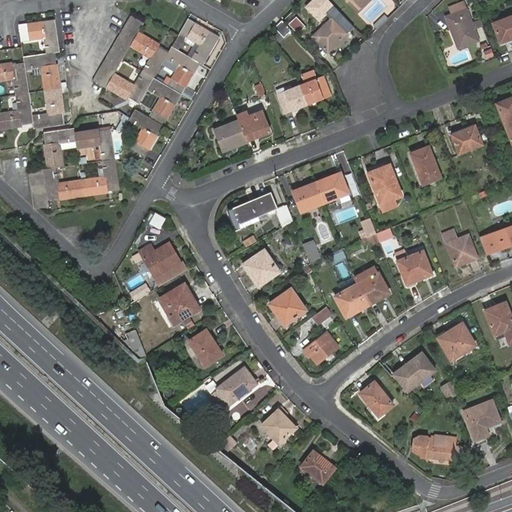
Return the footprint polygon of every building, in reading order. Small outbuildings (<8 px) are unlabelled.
[(445,17),(458,49),(481,40),(476,29),(473,22),(465,2),(451,7),(454,14),(445,17)] [(141,30),(144,23),(131,16),(128,23),(141,30)] [(288,23),(297,33),(304,25),(295,16),(288,23)] [(200,64),(204,66),(221,37),(188,17),(179,34),(186,38),(198,45),(190,58),(200,64)] [(332,17),(312,36),(328,52),(348,33),(332,17)] [(511,17),(494,24),(501,43),(511,39),(511,17)] [(482,19),(473,22),(476,29),(484,26),(482,19)] [(43,21),(18,24),(21,42),(46,39),(47,52),(54,51),(60,50),(55,20),(43,22),(43,21)] [(292,31),(282,21),(274,29),(284,39),(292,31)] [(141,30),(128,23),(124,29),(137,37),(140,31),(141,30)] [(137,37),(124,29),(120,36),(133,43),(137,37)] [(166,57),(170,52),(159,46),(161,43),(140,31),(137,37),(133,43),(131,46),(150,57),(142,70),(154,78),(162,64),(166,57)] [(186,38),(179,34),(172,47),(179,51),(186,38)] [(133,43),(120,36),(116,42),(129,49),(131,46),(133,43)] [(129,49),(116,42),(112,49),(125,56),(129,49)] [(167,86),(181,94),(200,64),(190,58),(179,51),(172,47),(170,52),(166,57),(179,65),(175,72),(167,86)] [(496,56),(493,48),(485,51),(488,58),(496,56)] [(125,56),(112,49),(108,55),(121,63),(125,56)] [(54,51),(47,52),(23,56),(24,63),(25,68),(41,66),(44,92),(62,89),(58,64),(56,63),(54,51)] [(121,63),(108,55),(105,62),(117,69),(121,63)] [(166,57),(162,64),(175,72),(179,65),(166,57)] [(117,69),(105,62),(101,68),(114,75),(115,73),(117,69)] [(12,63),(0,64),(0,82),(15,80),(17,96),(28,94),(25,68),(24,63),(13,65),(12,63)] [(114,75),(101,68),(97,74),(110,82),(114,75)] [(115,73),(114,75),(110,82),(106,89),(127,101),(129,99),(138,105),(147,89),(154,78),(142,70),(134,84),(115,73)] [(305,84),(317,79),(314,71),(302,75),(305,84)] [(110,82),(97,74),(93,81),(106,89),(110,82)] [(305,84),(300,86),(307,105),(331,96),(323,77),(317,79),(305,84)] [(149,116),(163,125),(181,94),(167,86),(154,78),(147,89),(160,97),(149,116)] [(262,85),(256,87),(260,97),(266,95),(262,85)] [(307,105),(300,86),(279,95),(286,113),(307,105)] [(33,125),(33,129),(65,124),(63,113),(65,113),(62,89),(44,92),(48,114),(32,117),(33,125)] [(19,111),(0,113),(0,131),(22,129),(22,126),(33,125),(32,117),(28,94),(17,96),(19,111)] [(492,103),(511,150),(511,149),(511,95),(511,96),(492,103)] [(150,146),(163,125),(149,116),(136,109),(131,118),(130,120),(141,126),(129,148),(145,158),(152,148),(150,146)] [(250,114),(238,119),(238,120),(247,142),(271,133),(263,113),(251,117),(250,114)] [(131,118),(124,115),(121,120),(127,124),(130,120),(131,118)] [(238,146),(247,142),(238,120),(213,130),(221,149),(233,144),(233,143),(236,142),(238,146)] [(448,135),(455,154),(481,144),(474,125),(448,135)] [(75,132),(75,128),(44,132),(45,144),(43,145),(46,169),(57,169),(64,168),(64,166),(61,149),(60,143),(76,141),(75,132)] [(104,161),(115,160),(113,143),(111,130),(100,131),(99,129),(75,132),(76,141),(77,147),(78,149),(94,147),(95,159),(104,158),(104,161)] [(76,141),(60,143),(61,149),(77,147),(76,141)] [(222,152),(238,146),(236,142),(233,143),(233,144),(221,149),(222,152)] [(406,151),(420,185),(440,177),(426,143),(406,151)] [(119,190),(115,160),(104,161),(107,177),(82,181),(84,198),(110,194),(109,192),(119,190)] [(363,172),(380,211),(395,205),(392,198),(401,195),(387,163),(363,172)] [(46,186),(47,192),(48,200),(48,201),(60,199),(61,202),(84,198),(82,181),(79,164),(68,166),(70,182),(66,183),(60,184),(57,169),(46,169),(44,170),(45,177),(46,186)] [(66,183),(64,168),(57,169),(60,184),(66,183)] [(44,170),(31,171),(28,172),(29,180),(45,177),(44,170)] [(314,181),(322,201),(347,192),(340,174),(334,176),(333,173),(314,181)] [(45,177),(29,180),(30,187),(46,185),(45,177)] [(297,211),(322,201),(314,181),(296,188),(297,191),(290,193),(297,211)] [(46,185),(30,187),(31,195),(47,192),(46,186),(46,185)] [(31,195),(32,202),(48,200),(47,192),(31,195)] [(274,208),(267,192),(230,208),(239,228),(276,213),(282,227),(293,220),(285,204),(274,208)] [(32,202),(33,205),(33,210),(49,207),(48,201),(48,200),(32,202)] [(156,212),(150,221),(162,227),(167,219),(156,212)] [(325,217),(312,223),(322,244),(335,239),(325,217)] [(366,236),(375,232),(369,218),(360,221),(363,229),(366,236)] [(389,226),(375,232),(379,241),(390,236),(389,234),(392,233),(389,226)] [(492,237),(495,248),(502,246),(503,248),(511,245),(511,226),(493,234),(494,237),(492,237)] [(453,228),(440,233),(453,268),(478,258),(468,233),(456,237),(453,228)] [(379,241),(375,232),(366,236),(361,238),(360,238),(362,243),(371,239),(373,243),(379,241)] [(245,247),(256,241),(252,234),(241,240),(245,247)] [(308,260),(317,255),(312,241),(302,245),(308,260)] [(150,244),(140,250),(155,277),(160,285),(188,269),(183,261),(181,262),(175,253),(174,255),(167,244),(155,251),(150,244)] [(238,263),(253,285),(277,270),(262,247),(238,263)] [(409,258),(405,249),(396,253),(394,258),(396,264),(398,263),(409,258)] [(423,274),(432,271),(425,252),(409,258),(398,263),(408,288),(417,285),(416,283),(425,280),(423,274)] [(434,276),(432,271),(423,274),(425,280),(434,276)] [(359,284),(369,305),(391,292),(380,272),(359,284)] [(204,310),(187,283),(159,300),(176,328),(204,310)] [(348,317),(369,305),(359,284),(336,296),(348,317)] [(264,302),(282,325),(305,309),(287,286),(264,302)] [(511,318),(505,302),(483,311),(494,337),(503,333),(509,346),(511,344),(511,318)] [(316,324),(331,313),(325,306),(310,317),(316,324)] [(434,338),(448,360),(474,344),(459,321),(434,338)] [(138,329),(129,332),(140,359),(149,356),(138,329)] [(190,342),(207,367),(224,355),(207,330),(190,342)] [(327,331),(302,351),(307,357),(309,356),(315,364),(338,346),(327,331)] [(421,351),(392,373),(405,390),(418,380),(428,372),(434,368),(421,351)] [(246,365),(222,387),(236,401),(260,380),(246,365)] [(418,380),(422,385),(432,377),(428,372),(418,380)] [(356,393),(376,418),(392,405),(372,379),(356,393)] [(449,380),(439,387),(447,399),(458,392),(449,380)] [(236,401),(222,387),(215,393),(229,408),(236,401)] [(463,410),(474,438),(487,434),(484,427),(499,421),(491,400),(463,410)] [(290,425),(292,423),(285,417),(288,414),(282,408),(263,425),(275,438),(268,444),(273,449),(294,431),(290,425)] [(239,438),(250,449),(261,438),(250,427),(239,438)] [(238,442),(231,435),(220,445),(228,451),(238,442)] [(412,452),(426,458),(456,461),(457,446),(450,445),(451,436),(438,435),(437,438),(431,436),(423,436),(416,440),(412,452)] [(315,448),(302,465),(327,485),(341,467),(315,448)]
